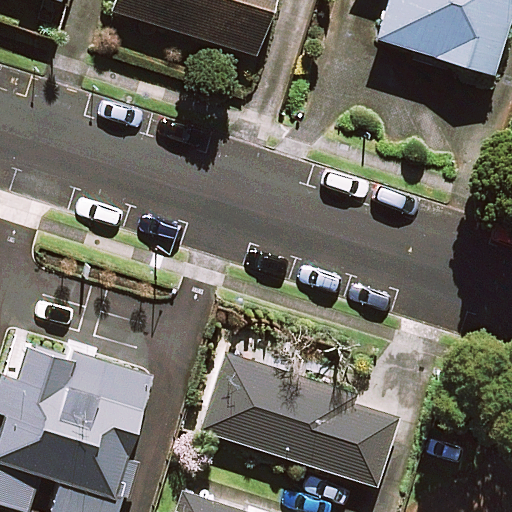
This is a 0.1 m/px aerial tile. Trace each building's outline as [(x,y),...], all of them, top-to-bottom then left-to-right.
[(259,0),(157,0),(250,30),(259,0)] [(495,0),(374,0),(369,15),(479,50),(495,0)] [(0,504),(24,511),(113,511),(130,459),(116,455),(142,373),(67,349),(64,358),(17,344),(0,397),(0,504)] [(399,409),(219,355),(196,428),(376,483),(399,409)] [(217,511),(179,500),(175,511),(217,511)]
